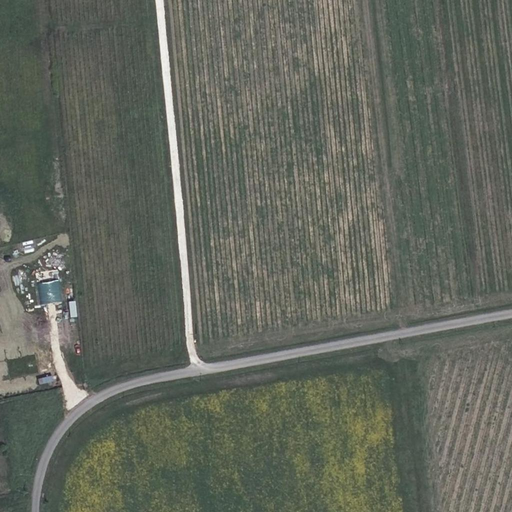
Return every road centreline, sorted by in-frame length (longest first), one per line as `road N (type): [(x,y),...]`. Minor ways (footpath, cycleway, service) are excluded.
road 1 (unclassified): [(38,511),(45,459),(62,428),(110,389),(511,313)]
road 2 (track): [(161,0),(195,369)]
